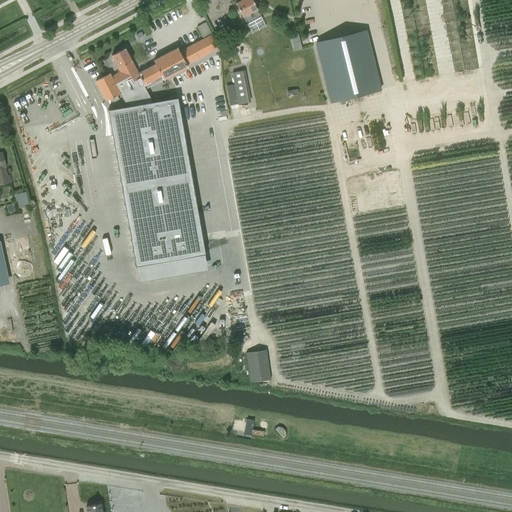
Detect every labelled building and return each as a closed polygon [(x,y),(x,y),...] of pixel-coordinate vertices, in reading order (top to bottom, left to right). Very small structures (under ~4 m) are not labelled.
[(241,0),(235,3),(242,16),(256,9),(252,1),(253,0),(241,0)] [(380,89),(366,31),(315,44),(330,102),(380,89)] [(155,64),(137,73),(140,79),(145,89),(187,67),(186,65),(220,47),(212,34),(179,51),(177,48),(153,60),(155,64)] [(111,77),(118,91),(127,86),(140,79),(137,73),(131,61),(125,49),(111,56),(117,68),(119,72),(111,77)] [(244,70),(232,72),(238,104),(251,102),(244,70)] [(118,91),(111,77),(109,74),(95,81),(105,101),(120,94),(118,91)] [(144,91),(150,104),(160,99),(154,87),(144,91)] [(215,88),(190,92),(192,102),(217,98),(215,88)] [(176,101),(106,113),(134,270),(203,258),(176,101)] [(1,152),(0,152),(0,185),(11,183),(9,175),(7,175),(5,167),(1,152)] [(20,208),(29,206),(26,193),(16,195),(20,208)] [(0,245),(0,284),(8,283),(0,245)] [(213,292),(213,301),(228,301),(228,291),(213,292)] [(157,338),(157,320),(112,319),(112,338),(157,338)] [(271,379),(267,355),(267,350),(246,353),(250,382),(271,379)] [(263,435),(263,430),(253,429),(253,419),(245,418),(244,434),(263,435)] [(277,426),(274,429),(282,438),(285,435),(284,430),(282,427),(277,426)] [(104,511),(103,503),(87,506),(87,511),(104,511)]
